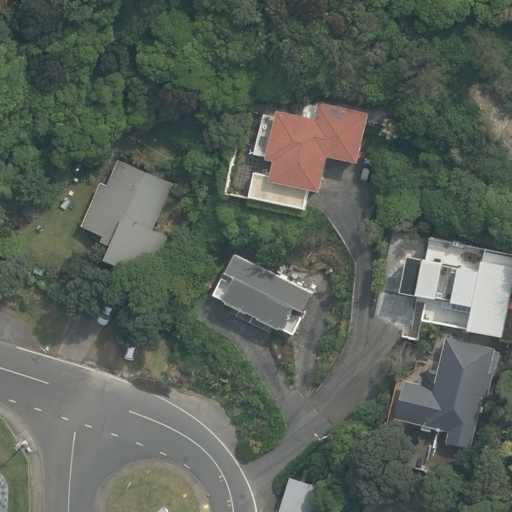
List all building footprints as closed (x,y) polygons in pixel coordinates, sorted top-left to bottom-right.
[(328,157),(360,163),(370,112),(321,103),(318,119),(277,112),(276,115),(264,113),(256,151),(267,154),(266,159),(275,161),(272,177),(256,174),(252,196),(307,207),(310,190),(321,192),(328,157)] [(108,259),(151,278),(170,235),(155,228),(175,183),(120,159),(109,184),(103,181),(83,226),(106,236),(103,241),(114,246),(108,259)] [(233,244),(241,249),(244,243),(236,239),(233,244)] [(469,329),(504,337),(511,298),(511,251),(486,246),(481,272),(410,257),(402,292),(474,308),(469,329)] [(226,299),(286,329),(297,306),(305,311),(315,291),(286,277),(288,273),(281,270),(279,273),(268,267),(269,264),(263,261),(261,264),(238,252),(228,272),(237,277),(226,299)] [(406,380),(397,419),(449,431),(447,440),(473,446),(484,397),(490,398),(501,348),(447,336),(436,386),(406,380)] [(319,511),(326,487),(291,476),(280,511),(319,511)]
